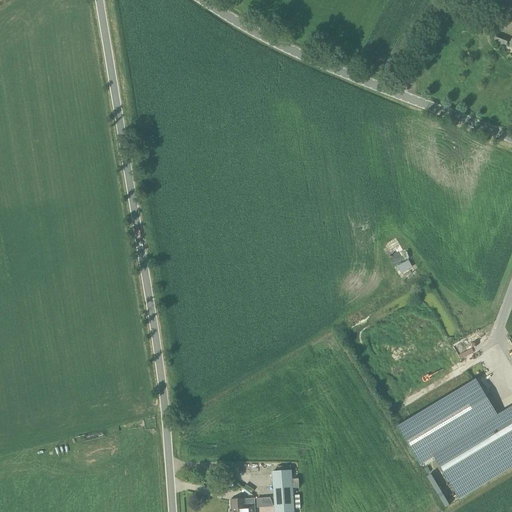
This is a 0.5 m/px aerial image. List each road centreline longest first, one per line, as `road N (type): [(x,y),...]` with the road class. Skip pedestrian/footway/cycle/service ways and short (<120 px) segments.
road 1 (unclassified): [(173,511),(157,332),(100,0)]
road 2 (tertiary): [(511,137),(297,52),(203,0)]
